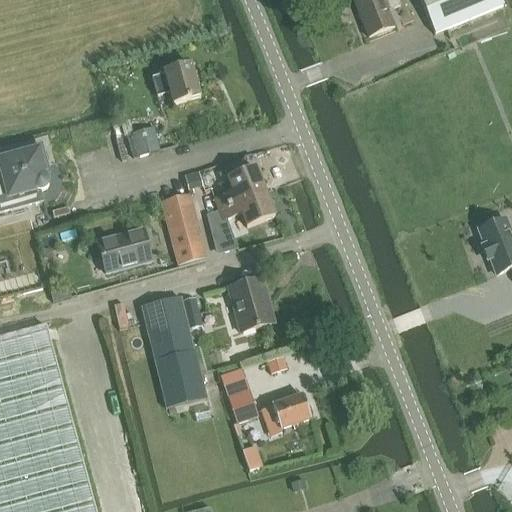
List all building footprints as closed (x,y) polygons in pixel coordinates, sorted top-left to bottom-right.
[(351,0),(368,42),(395,31),(388,14),(400,10),(396,0),(351,0)] [(501,0),(417,0),(434,39),(505,10),(501,0)] [(157,101),(170,97),(174,109),(200,101),(190,68),(165,75),(166,78),(152,82),(157,101)] [(128,124),(120,127),(123,140),(132,138),(128,124)] [(154,132),(132,138),(138,160),(160,154),(154,132)] [(46,177),(48,177),(41,149),(0,159),(0,215),(43,204),(40,194),(43,193),(45,192),(47,190),(49,188),(49,185),(49,182),(48,179),(46,177)] [(228,184),(246,176),(241,163),(222,170),(228,184)] [(233,197),(214,204),(219,216),(266,197),(256,173),(228,184),(233,197)] [(189,189),(202,185),(199,175),(186,179),(189,189)] [(187,198),(160,206),(178,270),(207,262),(190,197),(187,198)] [(246,232),(275,221),(266,197),(219,216),(223,227),(241,219),(246,232)] [(511,240),(505,223),(479,234),(485,249),(483,251),(488,263),(490,262),(497,278),(510,273),(511,277),(511,240)] [(143,234),(97,246),(106,278),(151,266),(143,234)] [(44,251),(43,260),(51,260),(52,252),(44,251)] [(228,292),(241,337),(271,329),(263,300),(266,299),(262,283),(228,292)] [(69,291),(51,296),(53,306),(72,301),(69,291)] [(181,301),(142,311),(166,412),(205,403),(188,333),(203,329),(196,301),(182,305),(181,301)] [(94,511),(46,330),(0,342),(0,511),(94,511)] [(271,377),(287,372),(283,361),(268,366),(271,377)] [(228,403),(237,429),(258,422),(248,396),(228,403)] [(280,435),(312,423),(310,420),(312,419),(309,411),(307,411),(303,399),(261,414),(266,427),(276,424),(280,435)] [(242,455),(249,475),(262,470),(256,450),(242,455)] [(293,493),(305,490),(303,483),(291,486),(293,493)]
